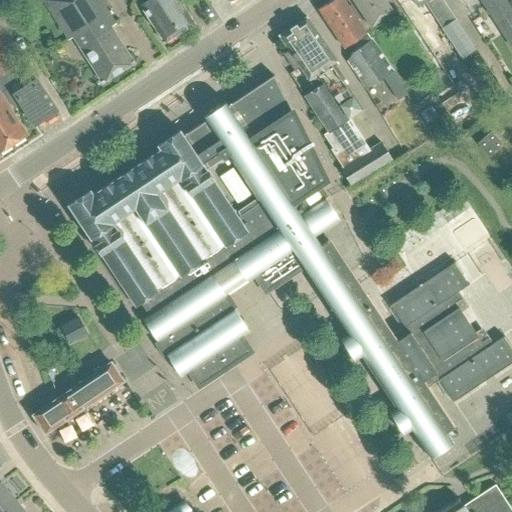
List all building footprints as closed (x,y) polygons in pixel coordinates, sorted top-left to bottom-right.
[(99,0),(43,0),(68,40),(73,37),(102,82),(134,62),(111,27),(115,24),(99,0)] [(179,32),(158,0),(146,0),(147,0),(140,5),(164,42),(179,32)] [(158,0),(179,32),(194,22),(179,0),(158,0)] [(348,6),(343,0),(331,0),(318,9),(344,48),(366,33),(359,22),(361,20),(351,5),(348,6)] [(352,0),(371,27),(393,12),(385,0),(352,0)] [(412,0),(418,8),(425,4),(429,1),(430,0),(412,0)] [(481,0),(492,16),(494,15),(511,42),(511,7),(507,0),(481,0)] [(338,63),(306,17),(279,35),(288,50),(284,53),(295,70),(300,66),(311,81),(314,79),(319,85),(305,95),(329,130),(322,134),(332,147),(330,149),(342,167),(340,168),(351,185),(392,160),(381,143),(371,149),(349,117),(363,107),(346,82),(347,82),(335,65),(338,63)] [(440,28),(460,58),(474,48),(455,19),(454,19),(440,28)] [(15,93),(20,90),(10,70),(15,67),(0,39),(0,91),(1,94),(11,87),(15,93)] [(353,51),(347,61),(365,88),(392,71),(371,39),(353,51)] [(180,131),(158,146),(160,149),(93,194),(90,190),(68,205),(135,306),(144,300),(152,313),(142,319),(180,376),(190,370),(199,384),(249,351),(239,337),(249,330),(226,295),(256,275),(266,289),(302,265),(343,326),(373,305),(329,239),(321,245),(315,236),(340,220),(317,185),(325,179),(273,75),(228,105),(225,101),(203,116),(206,120),(183,135),(180,131)] [(11,87),(1,94),(0,94),(10,110),(20,103),(34,124),(41,119),(46,121),(55,115),(56,109),(36,79),(20,90),(15,93),(11,87)] [(10,110),(0,94),(0,151),(26,134),(10,110)] [(502,145),(491,132),(478,142),(489,156),(502,145)] [(445,217),(461,206),(454,195),(438,207),(445,217)] [(373,305),(343,326),(347,333),(339,338),(354,360),(362,355),(396,407),(388,412),(403,434),(411,429),(430,458),(452,443),(445,432),(454,426),(427,387),(438,380),(453,401),(511,361),(511,348),(503,336),(492,343),(487,337),(481,341),(455,302),(462,298),(457,291),(469,284),(454,262),(389,305),(403,326),(392,333),(373,305)] [(78,317),(61,326),(70,342),(87,333),(78,317)] [(45,432),(123,380),(110,362),(33,414),(45,432)] [(505,421),(511,417),(511,401),(498,408),(505,421)] [(193,465),(177,473),(182,483),(198,475),(193,465)] [(0,511),(3,511),(17,501),(0,481),(0,511)] [(463,505),(458,498),(436,511),(511,511),(511,509),(495,484),(463,505)] [(3,511),(26,511),(17,501),(3,511)]
